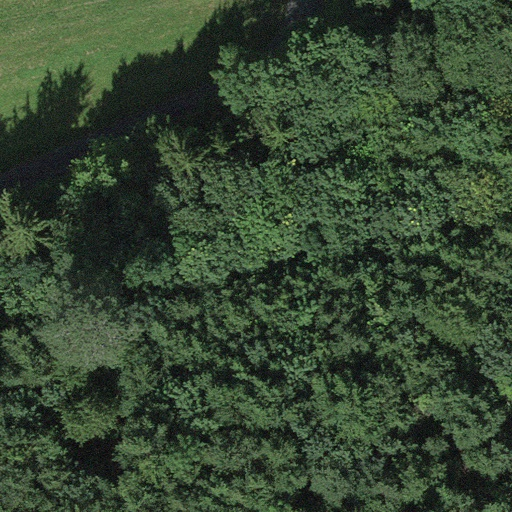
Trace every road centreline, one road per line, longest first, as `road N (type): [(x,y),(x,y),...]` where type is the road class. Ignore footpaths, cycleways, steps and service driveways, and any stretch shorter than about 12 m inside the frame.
road 1 (track): [(0,338),(511,234)]
road 2 (track): [(299,0),(252,65),(0,189)]
